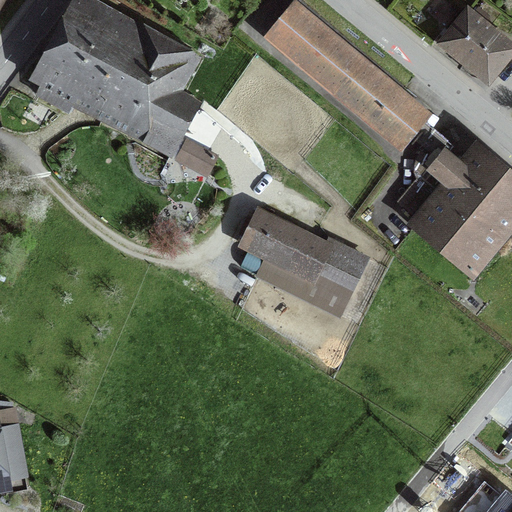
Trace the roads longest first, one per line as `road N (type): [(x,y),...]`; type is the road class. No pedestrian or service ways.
road 1 (residential): [(338,231),(251,192),(199,246),(165,256),(139,252),(0,141)]
road 2 (tertiary): [(342,0),(484,116)]
